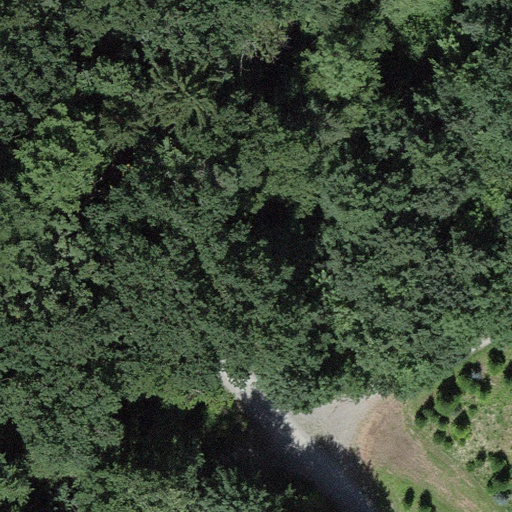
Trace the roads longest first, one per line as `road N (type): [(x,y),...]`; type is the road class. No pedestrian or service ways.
road 1 (track): [(361,511),(0,111)]
road 2 (track): [(152,511),(291,430),(511,321)]
